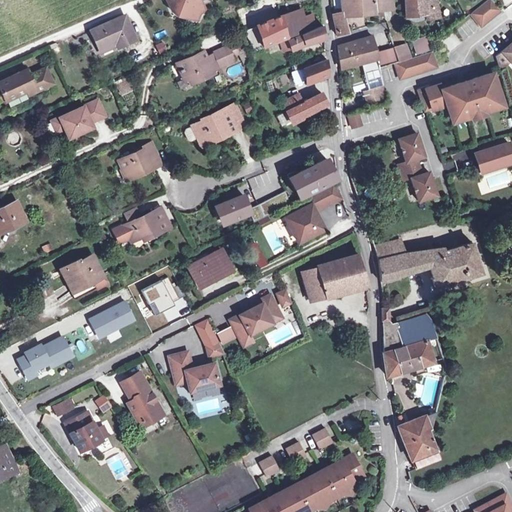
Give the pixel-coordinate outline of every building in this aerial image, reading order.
[(166,0),(171,10),(191,18),(193,11),(200,13),(205,11),(200,0),(166,0)] [(376,10),(374,0),(340,0),(341,12),(342,11),(343,12),(376,10)] [(391,0),(374,0),(376,10),(392,8),(391,0)] [(428,0),(425,1),(424,0),(404,0),(405,17),(427,13),(428,19),(439,17),(436,0),(428,0)] [(489,0),(487,0),(470,16),(481,28),(499,11),(489,0)] [(301,9),(281,16),(284,26),(296,21),(300,32),(314,27),(312,15),(303,18),(301,9)] [(193,11),(191,18),(197,20),(200,13),(193,11)] [(342,11),(341,12),(332,14),(334,20),(337,36),(348,33),(344,17),(343,12),(342,11)] [(91,30),(100,49),(115,41),(117,45),(117,46),(135,39),(125,16),(91,30)] [(284,26),(281,16),(256,25),(263,46),(288,37),(284,26)] [(296,21),(284,26),(288,37),(300,32),(296,21)] [(322,25),(288,38),(290,44),(291,49),(314,42),(324,39),(322,25)] [(377,57),(375,53),(371,36),(345,45),(338,47),(340,68),(361,61),(361,62),(377,57)] [(413,42),(416,52),(428,48),(425,38),(413,42)] [(115,41),(100,49),(101,52),(117,45),(115,41)] [(158,54),(167,51),(163,41),(154,45),(158,54)] [(511,63),(511,42),(501,51),(495,56),(500,70),(511,62),(511,63)] [(393,47),(397,61),(408,57),(410,57),(406,44),(393,47)] [(235,45),(229,47),(234,58),(239,55),(235,45)] [(410,57),(408,57),(413,72),(449,61),(443,46),(441,47),(410,57)] [(229,47),(214,53),(220,67),(235,62),(229,47)] [(392,48),(385,50),(388,62),(395,60),(392,48)] [(385,50),(375,53),(377,57),(379,64),(388,62),(385,50)] [(218,69),(214,59),(207,62),(203,52),(176,63),(180,72),(183,71),(187,80),(196,76),(197,78),(218,69)] [(302,68),(312,64),(310,59),(296,64),(298,70),(302,68)] [(302,68),(304,84),(328,74),(326,59),(312,64),(302,68)] [(45,67),(38,71),(45,86),(52,83),(45,67)] [(26,69),(15,75),(16,78),(27,73),(26,69)] [(0,81),(0,88),(4,98),(5,100),(27,90),(28,94),(45,86),(38,71),(29,75),(28,73),(27,73),(16,78),(15,75),(0,81)] [(449,114),(450,114),(464,110),(468,109),(469,112),(483,108),(487,106),(486,103),(499,99),(501,98),(499,92),(492,71),(466,80),(466,78),(447,85),(446,80),(418,89),(424,107),(430,104),(431,106),(445,102),(449,114)] [(379,85),(376,77),(365,80),(368,89),(379,85)] [(118,86),(121,94),(132,89),(128,81),(118,86)] [(367,104),(382,99),(378,87),(364,92),(367,104)] [(301,102),(285,110),(290,121),(327,104),(321,93),(301,102)] [(282,102),(285,110),(301,102),(299,94),(282,102)] [(56,132),(64,128),(68,138),(93,127),(91,122),(105,116),(97,99),(51,121),(56,132)] [(235,103),(228,106),(230,111),(238,130),(245,126),(235,103)] [(228,106),(219,110),(222,115),(230,111),(228,106)] [(207,118),(201,121),(192,125),(192,126),(186,129),(185,132),(188,139),(191,140),(197,137),(201,145),(211,140),(209,138),(227,129),(229,134),(238,130),(230,111),(222,115),(219,110),(207,116),(207,118)] [(464,110),(450,114),(452,118),(465,113),(464,110)] [(282,126),(288,122),(283,113),(277,117),(282,126)] [(351,127),(361,125),(357,113),(348,116),(351,127)] [(424,156),(416,133),(398,139),(405,161),(397,164),(402,180),(410,178),(417,201),(436,195),(428,171),(421,174),(417,175),(412,160),(416,158),(424,156)] [(479,151),(504,143),(502,136),(477,145),(479,151)] [(152,166),(160,162),(151,142),(142,146),(143,148),(118,160),(127,180),(137,175),(135,172),(140,170),(141,171),(152,166)] [(479,151),(474,153),(477,161),(479,160),(480,163),(478,164),(480,172),(506,164),(504,159),(511,156),(511,153),(508,142),(504,143),(479,151)] [(296,173),(307,194),(337,179),(327,158),(296,173)] [(416,158),(412,160),(417,175),(421,174),(416,158)] [(334,184),(328,187),(334,201),(340,197),(334,184)] [(310,196),(317,210),(334,201),(328,187),(310,196)] [(243,195),(218,205),(225,222),(249,213),(253,222),(263,217),(258,205),(248,209),(243,195)] [(315,211),(317,210),(310,196),(307,197),(311,204),(315,211)] [(0,207),(0,231),(25,220),(16,200),(0,207)] [(315,211),(311,204),(286,217),(298,242),(323,229),(315,211)] [(125,213),(129,222),(141,216),(137,208),(125,213)] [(149,212),(141,216),(129,222),(123,225),(113,230),(119,242),(129,237),(131,241),(157,228),(159,232),(170,226),(161,209),(151,214),(149,212)] [(373,246),(378,260),(404,253),(402,248),(399,239),(373,246)] [(404,253),(378,260),(380,281),(428,266),(432,278),(431,278),(434,287),(481,273),(472,242),(444,250),(443,247),(438,248),(430,249),(430,243),(418,245),(420,251),(417,251),(416,245),(402,248),(404,253)] [(42,248),(45,253),(53,249),(50,244),(42,248)] [(187,266),(194,279),(207,272),(211,279),(231,268),(221,248),(187,266)] [(79,259),(65,266),(69,272),(66,274),(74,290),(92,280),(96,288),(107,283),(103,275),(92,254),(80,261),(79,259)] [(317,265),(317,267),(326,296),(367,285),(359,259),(358,254),(317,265)] [(259,268),(266,266),(262,255),(256,256),(259,268)] [(59,270),(71,292),(74,290),(66,274),(69,272),(65,266),(59,270)] [(326,296),(317,267),(302,271),(310,300),(326,296)] [(207,272),(194,279),(197,286),(211,279),(207,272)] [(167,279),(144,291),(150,304),(155,302),(160,314),(175,307),(172,301),(177,299),(167,279)] [(74,290),(71,292),(75,299),(96,288),(92,280),(74,290)] [(283,302),(284,305),(290,302),(285,291),(276,295),(280,303),(283,302)] [(259,301),(260,304),(243,313),(229,321),(243,346),(252,341),(249,335),(271,323),(267,315),(276,310),(269,295),(259,301)] [(124,301),(89,319),(99,338),(133,320),(124,301)] [(243,313),(260,304),(259,301),(242,310),(243,313)] [(267,315),(271,323),(281,318),(276,310),(267,315)] [(389,336),(383,338),(383,351),(382,352),(386,375),(432,361),(425,338),(435,336),(430,318),(425,313),(391,323),(390,321),(389,321),(382,320),(382,325),(386,325),(389,336)] [(196,326),(207,356),(223,352),(208,321),(196,326)] [(26,356),(19,360),(28,378),(36,374),(35,371),(50,363),(53,368),(73,358),(62,337),(42,348),(41,344),(24,353),(26,356)] [(185,361),(171,365),(175,384),(187,382),(189,391),(219,384),(213,362),(192,368),(187,351),(183,352),(185,361)] [(169,356),(171,365),(185,361),(183,352),(169,356)] [(140,371),(125,380),(134,396),(134,399),(132,400),(128,402),(140,423),(144,420),(151,416),(153,420),(164,414),(140,371)] [(134,396),(125,380),(122,382),(132,400),(134,399),(134,396)] [(54,407),(57,414),(70,407),(67,401),(54,407)] [(101,439),(100,437),(96,428),(87,411),(65,423),(79,450),(101,439)] [(398,426),(408,451),(410,458),(414,468),(441,458),(429,432),(435,411),(398,426)] [(102,425),(96,428),(100,437),(106,434),(102,425)] [(325,428),(318,431),(325,445),(332,441),(325,428)] [(325,445),(318,431),(312,435),(318,448),(325,445)] [(298,442),(292,445),(299,458),(305,455),(298,442)] [(299,458),(292,445),(285,449),(292,462),(299,458)] [(0,477),(13,471),(1,446),(0,446),(0,477)] [(271,502),(268,497),(247,508),(249,511),(297,511),(300,511),(303,511),(309,509),(322,502),(321,500),(326,497),(327,499),(335,495),(343,491),(342,489),(354,482),(352,480),(363,475),(351,453),(334,462),(326,466),(328,471),(323,474),(318,477),(316,472),(308,476),(294,483),(297,488),(292,490),(289,486),(281,490),(273,494),(276,499),(271,502)] [(272,456),(265,459),(272,472),(279,469),(272,456)] [(272,472),(265,459),(259,462),(265,476),(272,472)] [(342,489),(343,491),(350,492),(354,482),(342,489)] [(505,494),(474,510),(475,511),(506,511),(506,509),(511,506),(505,494)]
